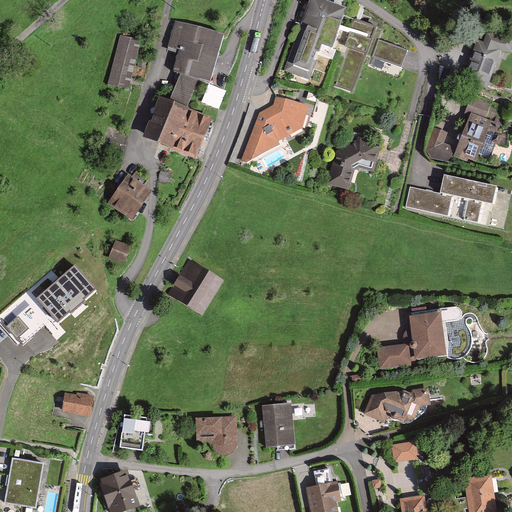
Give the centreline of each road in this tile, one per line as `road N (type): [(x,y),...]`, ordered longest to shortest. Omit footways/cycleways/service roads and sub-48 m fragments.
road 1 (tertiary): [(239,83),(210,172),(134,318),(87,457)]
road 2 (residential): [(87,457),(223,473),(344,447),(356,456),(367,511)]
road 3 (residential): [(362,0),(421,49),(422,80),(398,161)]
